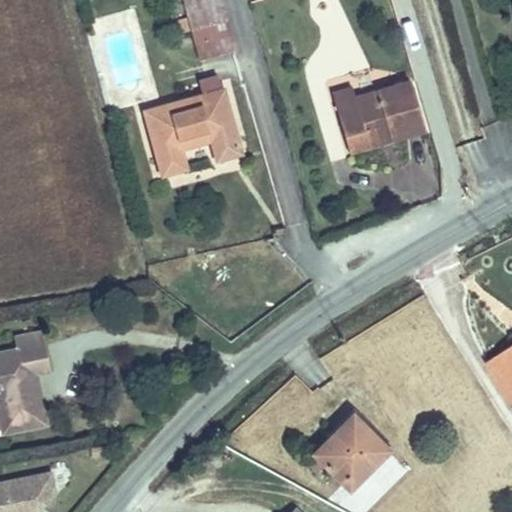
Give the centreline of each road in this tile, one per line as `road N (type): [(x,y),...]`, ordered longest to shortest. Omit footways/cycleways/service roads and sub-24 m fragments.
road 1 (tertiary): [(104,511),(189,420),(292,328),(511,197)]
road 2 (unknown): [(511,150),(450,0)]
